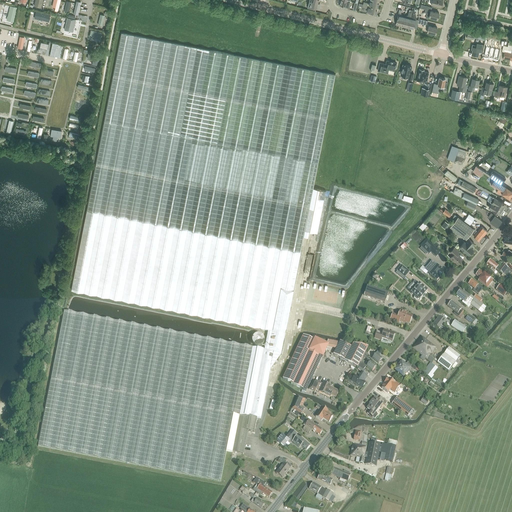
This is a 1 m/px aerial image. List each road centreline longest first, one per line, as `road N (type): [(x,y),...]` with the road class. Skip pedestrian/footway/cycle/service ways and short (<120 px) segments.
road 1 (tertiary): [(271,511),(511,217)]
road 2 (residential): [(440,55),(260,9)]
